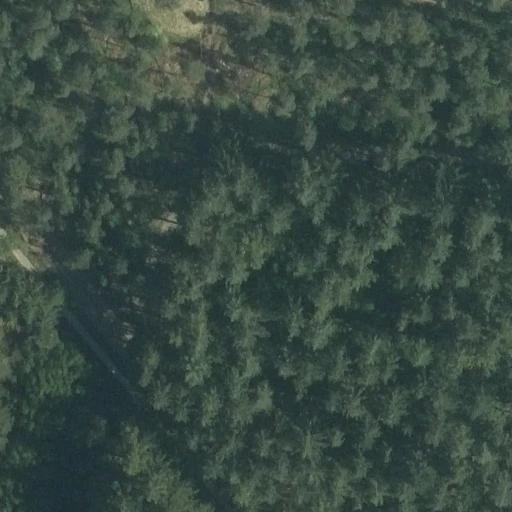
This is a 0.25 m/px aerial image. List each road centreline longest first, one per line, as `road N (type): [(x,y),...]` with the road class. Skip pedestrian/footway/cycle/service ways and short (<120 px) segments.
road 1 (track): [(113,367),(162,234),(177,218),(321,179),(372,151),(511,162)]
road 2 (track): [(265,511),(0,191)]
